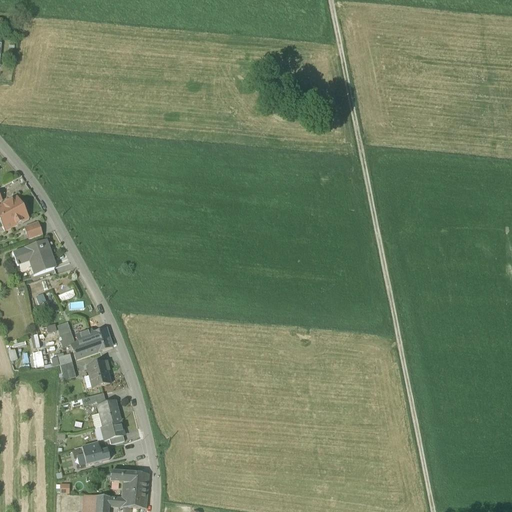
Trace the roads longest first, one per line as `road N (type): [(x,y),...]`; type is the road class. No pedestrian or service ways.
road 1 (track): [(331,0),(432,511)]
road 2 (residential): [(0,142),(38,187),(109,315),(159,477),(156,511)]
